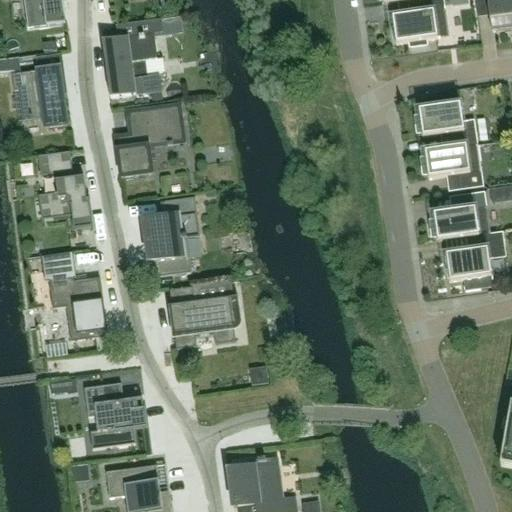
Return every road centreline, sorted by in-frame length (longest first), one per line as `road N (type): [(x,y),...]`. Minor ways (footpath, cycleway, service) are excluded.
road 1 (residential): [(82,0),(93,136),(137,346),(200,443)]
road 2 (residential): [(446,412),(282,418),(200,443)]
road 3 (residential): [(418,335),(369,102)]
road 4 (residential): [(511,69),(417,82),(369,102)]
